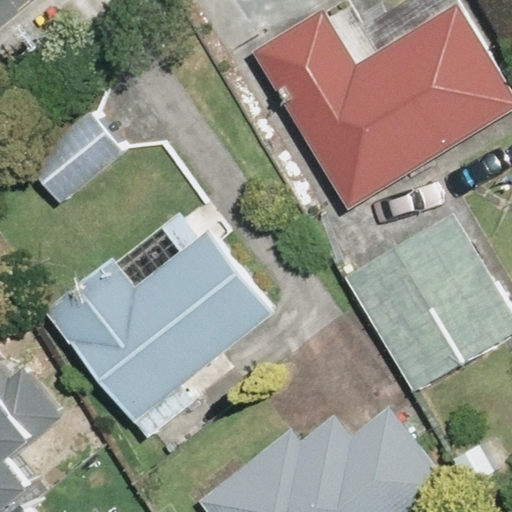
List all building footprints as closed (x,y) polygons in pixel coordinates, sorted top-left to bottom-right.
[(511,114),(511,54),(479,0),(470,0),(374,60),(340,4),(266,47),(360,205),(511,114)] [(117,100),(37,164),(74,211),(154,147),(117,100)] [(67,307),(167,436),(234,383),(222,366),(292,311),(204,199),(130,257),(67,307)] [(511,338),(511,284),(466,206),(356,270),(425,389),(511,338)] [(0,509),(54,468),(31,440),(72,408),(30,355),(13,368),(0,351),(0,509)] [(427,511),(422,505),(463,475),(406,403),(368,433),(353,413),(322,437),(310,422),(212,497),(223,511),(427,511)] [(66,511),(48,488),(16,511),(104,511),(94,498),(75,511),(66,511)]
